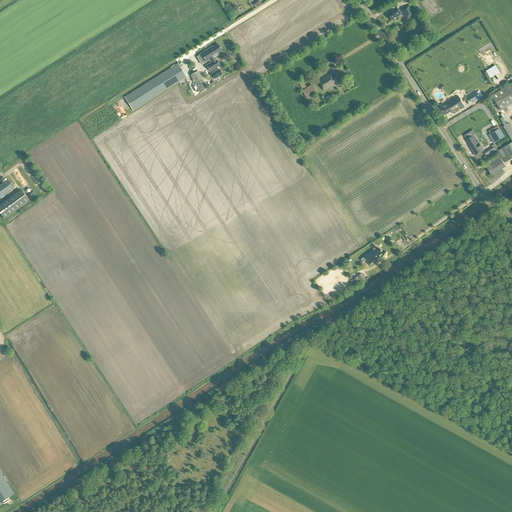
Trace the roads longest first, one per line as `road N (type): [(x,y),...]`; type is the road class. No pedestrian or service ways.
road 1 (track): [(29,511),(376,290),(511,192)]
road 2 (unclassified): [(511,216),(481,192),(360,0)]
